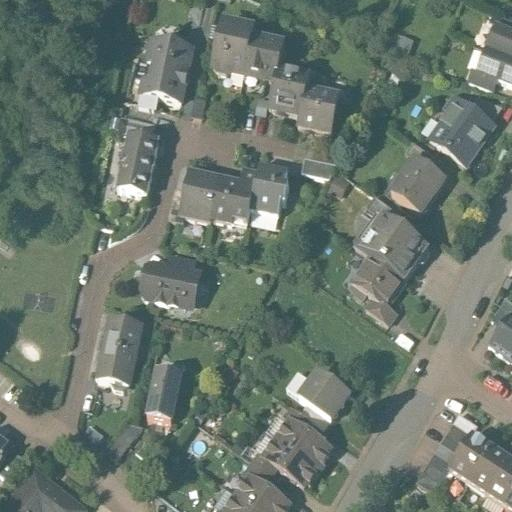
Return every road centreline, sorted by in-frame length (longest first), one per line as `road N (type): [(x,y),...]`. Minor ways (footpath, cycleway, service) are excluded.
road 1 (residential): [(256,145),(181,132),(147,235),(96,265),(69,412),(52,432)]
road 2 (residential): [(511,221),(433,375)]
road 3 (residential): [(433,375),(346,511)]
road 4 (residential): [(149,511),(52,432)]
